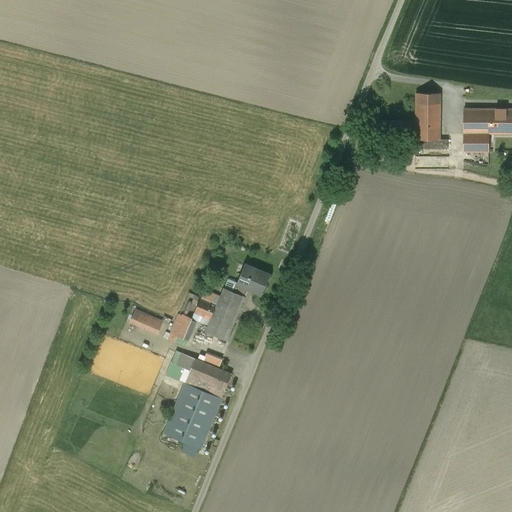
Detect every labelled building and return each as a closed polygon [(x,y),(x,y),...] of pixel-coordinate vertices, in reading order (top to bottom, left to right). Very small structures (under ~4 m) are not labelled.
[(415,126),(416,149),(448,148),(447,128),(441,129),(440,102),(416,103),(416,116),(406,116),(406,112),(366,113),(366,132),(406,131),(406,126),(415,126)] [(511,109),(466,109),(467,155),(498,155),(498,135),(511,134),(511,109)] [(441,168),(441,156),(422,156),(422,163),(417,163),(417,168),(441,168)] [(245,263),(236,285),(262,296),(271,274),(245,263)] [(205,331),(227,340),(245,297),(223,288),(205,331)] [(186,307),(194,310),(199,295),(191,293),(186,307)] [(138,308),(132,322),(161,334),(167,320),(138,308)] [(178,314),(170,333),(183,339),(191,320),(178,314)] [(195,360),(164,436),(203,452),(233,375),(195,360)]
